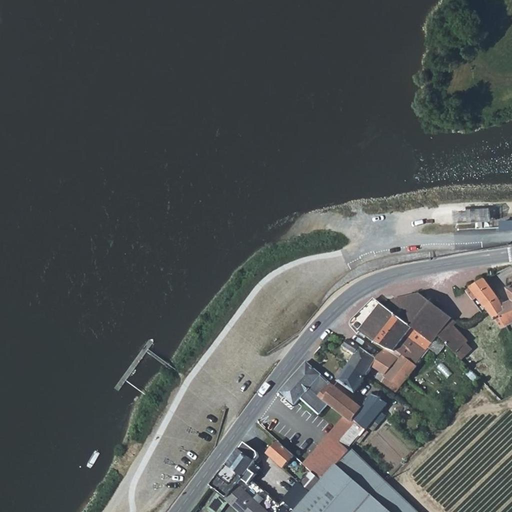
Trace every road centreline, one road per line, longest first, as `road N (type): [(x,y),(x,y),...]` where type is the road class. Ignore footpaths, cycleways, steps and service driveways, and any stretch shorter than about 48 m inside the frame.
road 1 (secondary): [(511,255),(405,271),(348,296),(177,511)]
road 2 (track): [(386,230),(420,212),(511,206)]
